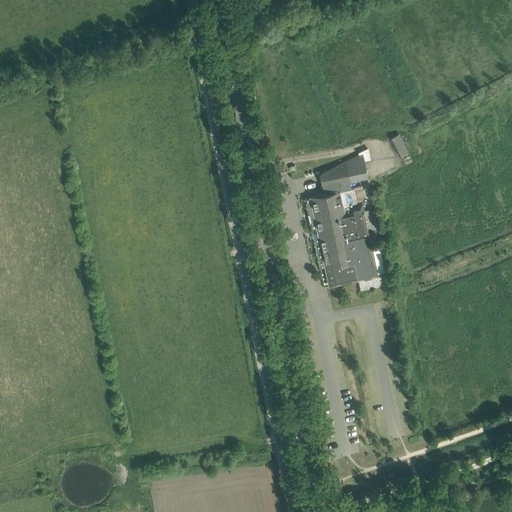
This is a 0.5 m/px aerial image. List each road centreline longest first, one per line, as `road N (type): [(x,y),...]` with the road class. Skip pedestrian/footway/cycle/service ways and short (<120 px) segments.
road 1 (tertiary): [(321,511),(218,0)]
road 2 (track): [(511,450),(422,485),(320,509)]
